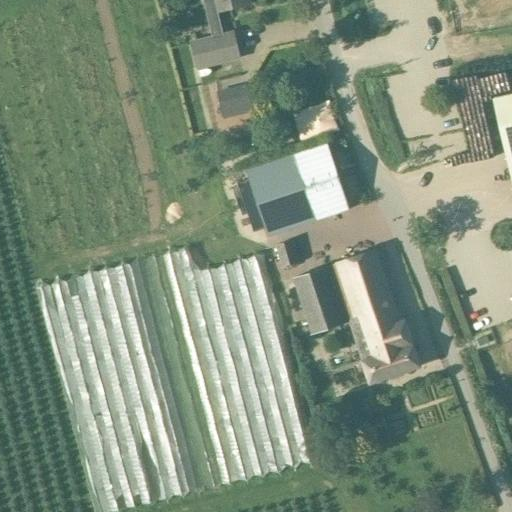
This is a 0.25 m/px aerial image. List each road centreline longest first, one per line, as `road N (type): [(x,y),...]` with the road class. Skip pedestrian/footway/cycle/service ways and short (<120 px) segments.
road 1 (unclassified): [(507,511),(350,110),(317,0)]
road 2 (track): [(387,202),(483,171),(505,211),(511,210)]
